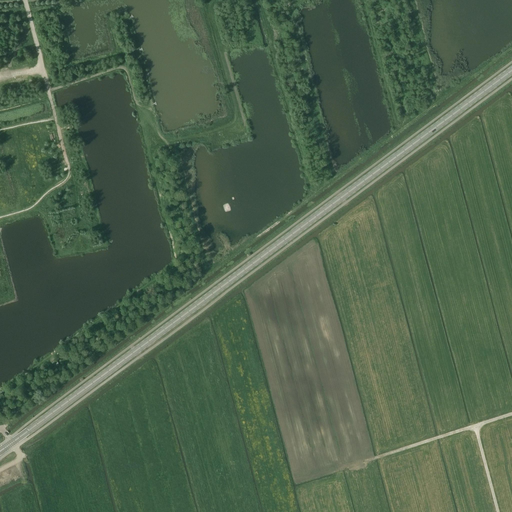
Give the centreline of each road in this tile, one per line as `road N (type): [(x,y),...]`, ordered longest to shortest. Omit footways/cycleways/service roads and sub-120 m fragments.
road 1 (primary): [(11,442),(511,70)]
road 2 (track): [(365,462),(511,415)]
